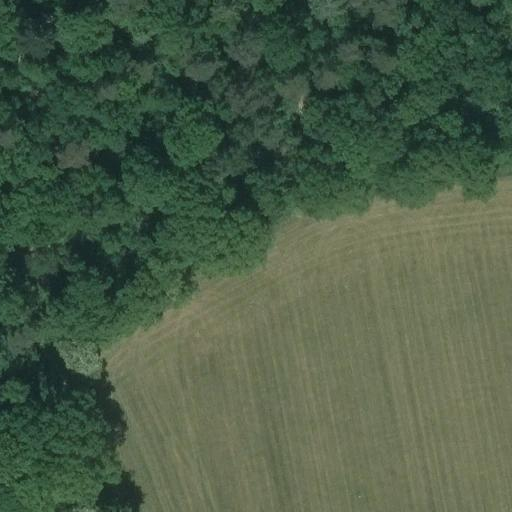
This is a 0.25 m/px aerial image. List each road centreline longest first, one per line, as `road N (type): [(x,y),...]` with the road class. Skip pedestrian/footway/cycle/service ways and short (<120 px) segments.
road 1 (track): [(0,263),(511,80)]
road 2 (track): [(341,142),(294,0)]
